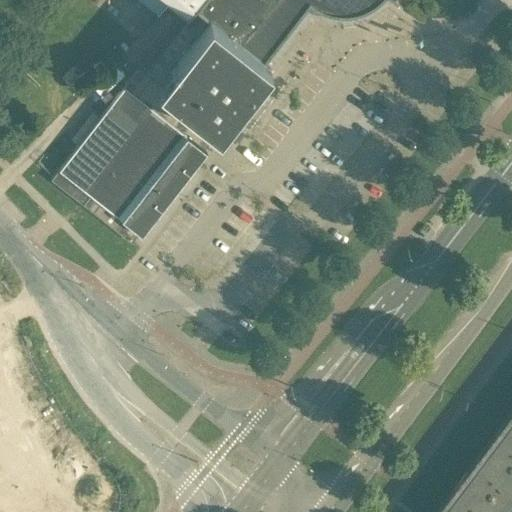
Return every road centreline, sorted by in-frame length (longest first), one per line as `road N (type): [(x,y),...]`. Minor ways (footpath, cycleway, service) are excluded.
road 1 (tertiary): [(511,171),(279,461)]
road 2 (tertiary): [(335,511),(511,277)]
road 3 (residential): [(279,461),(121,331)]
road 4 (residential): [(107,389),(258,490)]
road 5 (residential): [(107,389),(122,424),(189,490),(200,511)]
